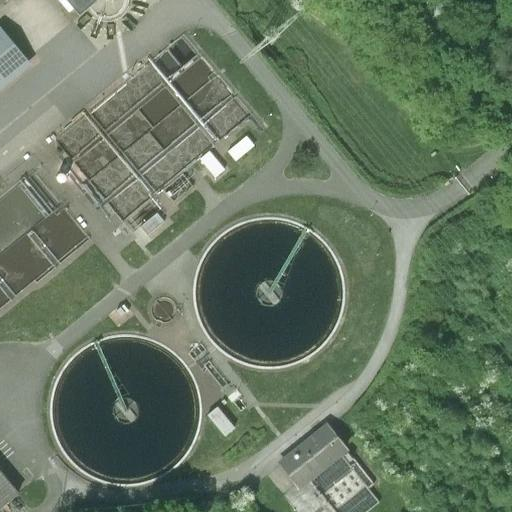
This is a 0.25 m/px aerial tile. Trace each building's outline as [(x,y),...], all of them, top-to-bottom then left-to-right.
[(0,0),(0,8),(9,0),(0,0)] [(65,0),(80,19),(103,0),(65,0)] [(0,25),(0,92),(33,66),(0,25)] [(216,147),(206,155),(221,175),(231,167),(216,147)] [(216,412),(232,433),(241,426),(225,405),(216,412)] [(278,462),(299,488),(349,449),(328,423),(278,462)] [(0,506),(22,488),(0,461),(0,506)]
